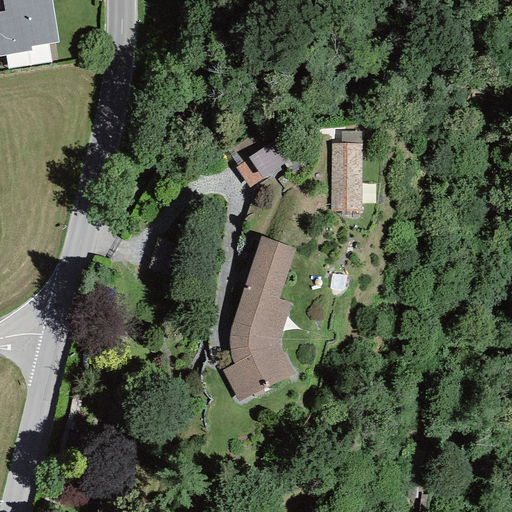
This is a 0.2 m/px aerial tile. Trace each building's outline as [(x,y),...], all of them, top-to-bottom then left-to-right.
[(2,0),(4,11),(0,12),(0,56),(31,51),(30,46),(58,44),(51,0),(2,0)] [(254,166),(291,128),(273,110),(235,148),(254,166)] [(296,149),(252,176),(270,204),(314,178),(296,149)] [(381,158),(348,157),(347,214),(380,214),(381,158)] [(325,263),(275,251),(247,352),(250,382),(265,417),(321,395),(303,362),(325,263)]
